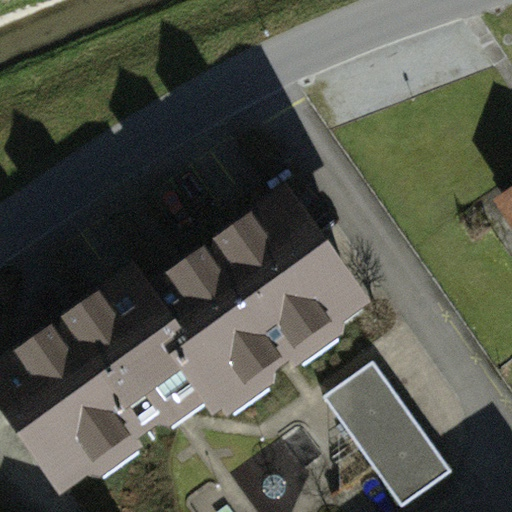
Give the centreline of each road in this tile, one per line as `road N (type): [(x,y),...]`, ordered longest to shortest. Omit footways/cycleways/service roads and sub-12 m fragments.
road 1 (residential): [(254,71),(511,448)]
road 2 (residential): [(0,237),(254,71)]
road 3 (residential): [(254,71),(450,0)]
